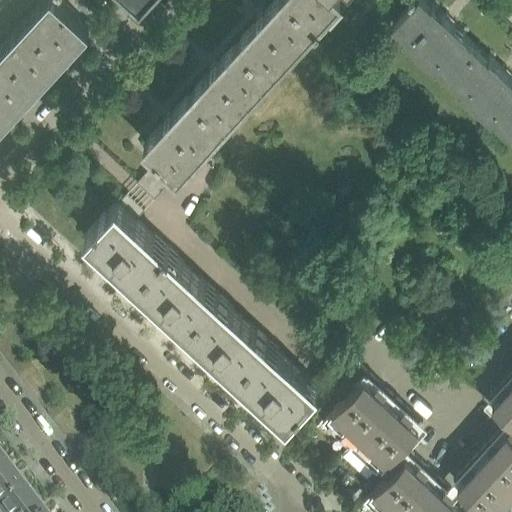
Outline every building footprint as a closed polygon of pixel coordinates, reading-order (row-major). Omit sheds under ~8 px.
[(41,0),(0,45),(0,112),(85,20),(63,0),(41,0)] [(0,0),(0,10),(9,0),(0,0)] [(295,0),(273,0),(257,19),(237,40),(269,70),(316,19),(295,0)] [(295,0),(316,19),(319,15),(333,0),(295,0)] [(450,73),(477,44),(429,0),(411,0),(393,20),(396,23),(397,22),(406,31),(403,34),(436,64),(439,62),(450,73)] [(237,40),(210,69),(191,90),(224,120),(269,70),(237,40)] [(511,75),(477,44),(450,73),(462,84),(460,86),(493,117),(495,114),(507,126),(511,120),(511,75)] [(160,155),(178,171),(224,120),(191,90),(145,141),(160,155)] [(178,171),(160,155),(153,164),(170,180),(178,171)] [(170,180),(153,164),(145,172),(162,188),(170,180)] [(162,188),(145,172),(137,181),(155,197),(162,188)] [(119,200),(137,216),(145,207),(127,191),(119,200)] [(137,216),(119,200),(116,197),(85,231),(137,278),(170,243),(167,241),(165,242),(137,216)] [(137,278),(166,305),(186,324),(217,290),(177,253),(179,251),(170,243),(137,278)] [(186,324),(216,351),(238,371),(268,337),(217,290),(186,324)] [(238,371),(266,397),(287,417),(318,383),(268,337),(238,371)] [(323,420),(377,470),(385,476),(364,499),(378,511),(452,511),(461,503),(448,491),(452,487),(410,448),(404,456),(396,449),(423,420),(360,361),(341,382),(350,390),(323,420)] [(454,477),(491,511),(511,511),(511,370),(489,395),(511,416),(511,428),(511,430),(504,423),(454,477)] [(0,458),(0,483),(12,474),(0,458)] [(0,511),(2,511),(27,494),(12,474),(0,483),(0,511)] [(40,511),(27,494),(2,511),(40,511)]
